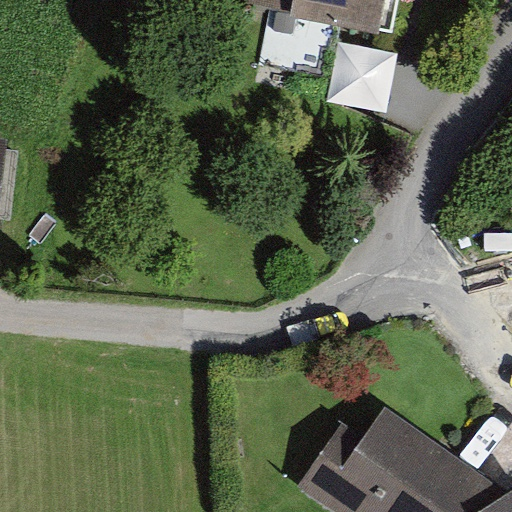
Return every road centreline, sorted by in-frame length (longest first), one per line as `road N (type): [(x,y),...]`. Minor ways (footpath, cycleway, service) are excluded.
road 1 (residential): [(181,329),(274,329),(358,284),(393,244)]
road 2 (residential): [(393,244),(511,53)]
road 3 (track): [(0,308),(181,329)]
road 4 (residential): [(393,244),(511,370)]
